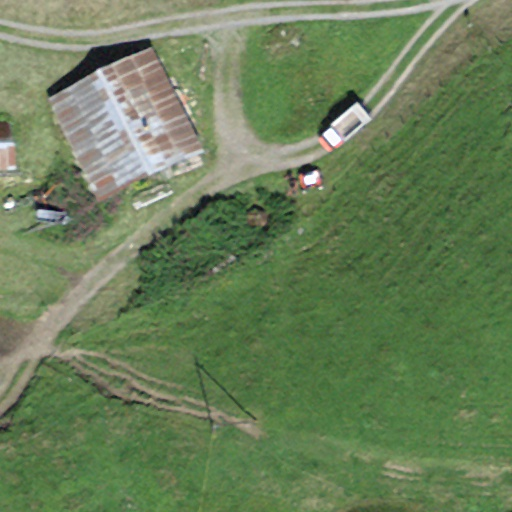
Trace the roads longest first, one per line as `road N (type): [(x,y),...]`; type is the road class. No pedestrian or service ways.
road 1 (track): [(22,366),(151,222),(246,172),(332,143),(456,1)]
road 2 (track): [(456,1),(33,34),(0,28)]
road 3 (track): [(219,19),(246,172)]
